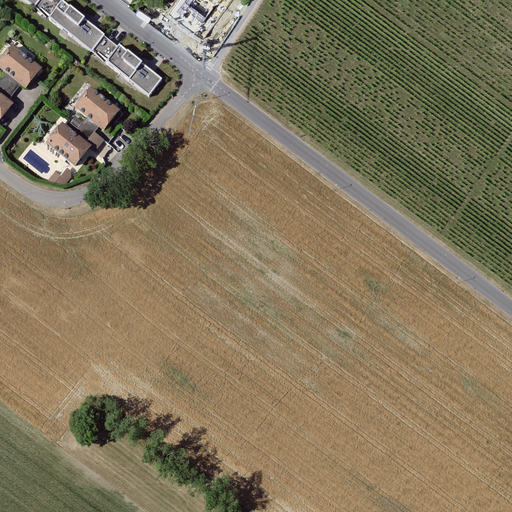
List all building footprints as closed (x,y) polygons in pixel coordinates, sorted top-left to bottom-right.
[(61,4),(55,0),(41,0),(39,4),(36,7),(51,18),(61,4)] [(223,3),(219,0),(195,0),(197,1),(185,16),(203,30),(223,3)] [(62,3),(61,4),(51,18),(49,20),(72,38),(73,37),(86,47),(89,42),(96,48),(104,38),(105,36),(62,3)] [(119,49),(104,38),(96,48),(94,51),(109,62),(119,49)] [(119,48),(119,49),(109,62),(106,65),(129,82),(131,81),(144,91),(146,87),(154,92),(162,81),(119,48)] [(40,71),(13,49),(0,65),(0,68),(8,74),(22,85),(30,76),(34,79),(40,71)] [(8,74),(0,83),(0,87),(12,97),(22,85),(8,74)] [(0,87),(0,96),(8,103),(12,97),(0,87)] [(77,109),(87,118),(99,128),(107,118),(112,121),(118,113),(91,92),(77,109)] [(87,118),(78,130),(90,139),(99,128),(87,118)] [(71,124),(67,130),(86,145),(90,139),(78,130),(71,124)] [(67,130),(63,127),(48,145),(75,167),(82,158),(78,155),(86,145),(67,130)]
